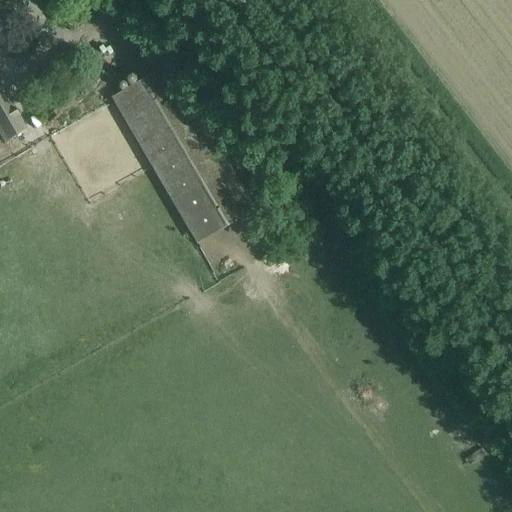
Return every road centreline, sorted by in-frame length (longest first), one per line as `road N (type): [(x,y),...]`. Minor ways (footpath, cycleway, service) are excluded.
road 1 (unclassified): [(511,347),(239,0)]
road 2 (track): [(304,0),(511,265)]
